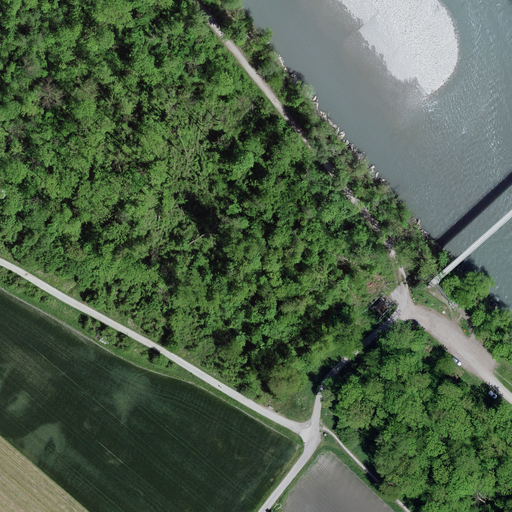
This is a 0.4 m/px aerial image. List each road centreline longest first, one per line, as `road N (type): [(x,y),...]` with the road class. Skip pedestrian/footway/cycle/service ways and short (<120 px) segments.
road 1 (track): [(406,307),(394,255),(375,226),(196,0)]
road 2 (track): [(0,263),(301,430),(315,430)]
road 3 (track): [(511,398),(406,307)]
